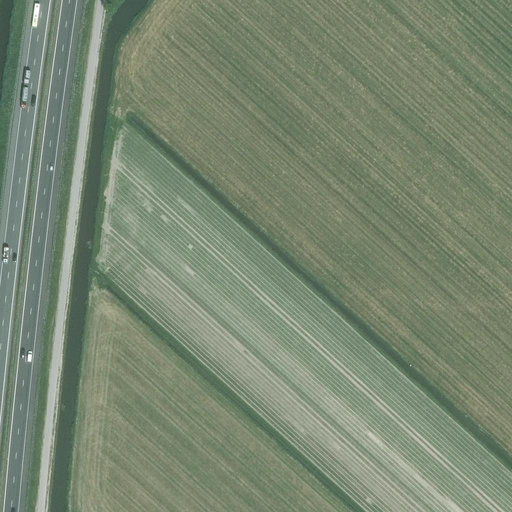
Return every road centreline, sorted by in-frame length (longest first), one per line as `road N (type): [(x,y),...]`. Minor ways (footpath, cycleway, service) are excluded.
road 1 (unclassified): [(37,511),(100,0)]
road 2 (motorway): [(12,511),(69,0)]
road 3 (motorway): [(43,0),(0,362)]
